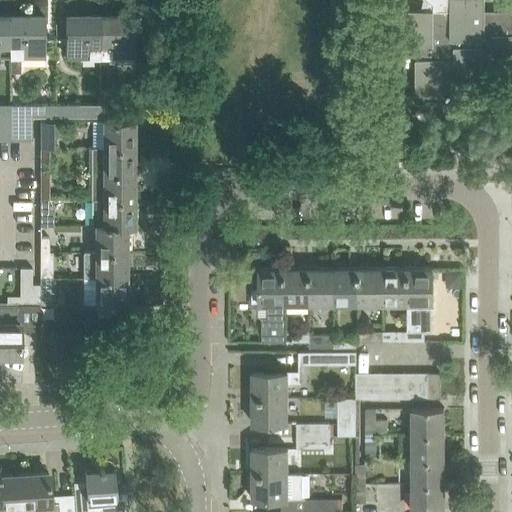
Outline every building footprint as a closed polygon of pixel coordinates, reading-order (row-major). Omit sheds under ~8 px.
[(511,10),(485,10),(484,0),(423,0),(421,10),(404,10),(404,44),(416,44),(416,93),(446,93),(446,80),(485,80),(485,68),(511,67),(511,10)] [(0,14),(0,55),(9,55),(10,14),(0,14)] [(45,55),(45,16),(45,14),(10,14),(9,55),(10,72),(20,72),(20,55),(45,55)] [(66,14),(66,55),(99,55),(99,14),(66,14)] [(99,55),(134,55),(134,14),(99,14),(99,55)] [(0,114),(9,115),(9,104),(0,103),(0,114)] [(32,116),(55,116),(55,104),(9,104),(9,115),(11,115),(11,140),(32,140),(32,116)] [(55,104),(55,116),(100,117),(100,104),(55,104)] [(134,104),(100,104),(100,117),(134,117),(134,104)] [(0,114),(0,139),(11,140),(11,115),(9,115),(0,114)] [(58,146),(58,132),(53,132),(53,119),(40,119),(40,146),(49,146),(58,146)] [(92,120),(92,147),(103,147),(103,146),(134,147),(134,120),(92,120)] [(49,161),(49,146),(40,146),(40,161),(49,161)] [(91,160),(91,173),(134,173),(134,147),(103,146),(103,147),(92,147),(91,147),(91,160)] [(134,173),(91,173),(91,198),(134,199),(134,173)] [(40,184),(40,198),(49,198),(49,184),(40,184)] [(54,207),(49,207),(49,198),(40,198),(40,226),(54,226),(54,207)] [(91,198),(92,224),(95,224),(95,225),(126,225),(134,225),(134,199),(91,198)] [(126,225),(95,225),(95,251),(126,251),(126,225)] [(40,236),(40,250),(49,250),(49,236),(40,236)] [(49,266),(49,250),(40,250),(40,266),(49,266)] [(126,251),(95,251),(95,276),(95,277),(126,277),(126,251)] [(20,295),(20,304),(40,304),(40,303),(40,283),(32,283),(32,267),(20,267),(20,287),(20,295)] [(310,267),(286,268),(286,303),(310,303),(310,267)] [(334,267),(310,267),(310,303),(334,303),(334,267)] [(359,267),(334,267),(334,303),(359,303),(359,267)] [(383,267),(359,267),(359,303),(383,303),(383,267)] [(383,267),(383,303),(408,303),(408,267),(383,267)] [(408,340),(423,340),(423,330),(433,330),(433,267),(408,267),(408,303),(408,330),(408,340)] [(283,340),(284,303),(286,303),(286,268),(260,268),(260,303),(267,303),(267,316),(262,316),(262,340),(283,340)] [(40,283),(40,303),(40,304),(55,304),(55,277),(40,276),(40,283)] [(95,276),(83,276),(83,303),(126,303),(126,277),(95,277),(95,276)] [(0,355),(20,356),(20,304),(0,303),(0,355)] [(358,339),(383,339),(383,330),(358,329),(358,339)] [(292,340),(308,340),(308,330),(292,330),(292,340)] [(383,330),(383,339),(408,340),(408,330),(383,330)] [(299,364),(356,363),(356,351),(299,351),(299,364)] [(287,372),(252,372),(252,398),(289,398),(289,383),(300,383),(300,371),(287,371),(287,372)] [(356,397),(368,398),(368,372),(356,372),(356,397)] [(368,398),(380,398),(380,372),(368,372),(368,398)] [(380,398),(392,397),(392,372),(380,372),(380,398)] [(404,372),(392,372),(392,397),(404,397),(404,372)] [(404,397),(417,397),(417,372),(404,372),(404,397)] [(417,397),(421,398),(428,398),(428,372),(417,372),(417,397)] [(441,372),(428,372),(428,398),(441,397),(441,372)] [(355,435),(355,397),(338,397),(338,436),(355,435)] [(252,422),(289,422),(289,398),(252,398),(252,422)] [(376,407),(364,407),(365,433),(376,433),(376,432),(387,431),(387,418),(376,418),(376,407)] [(412,407),(412,433),(444,433),(444,407),(412,407)] [(329,422),(298,423),(298,436),(330,436),(329,422)] [(366,458),(377,458),(376,433),(365,433),(366,458)] [(444,433),(412,433),(412,458),(444,458),(444,433)] [(330,447),(330,436),(298,436),(298,447),(330,447)] [(289,448),(252,448),(252,474),(303,474),(303,472),(289,472),(289,448)] [(444,458),(412,458),(412,483),(444,482),(444,458)] [(366,463),(355,463),(355,483),(366,483),(366,463)] [(85,480),(73,481),(75,510),(89,509),(89,506),(101,505),(102,511),(127,509),(126,491),(116,492),(114,467),(84,469),(85,480)] [(50,502),(48,472),(17,474),(19,511),(59,511),(59,501),(50,502)] [(0,511),(19,511),(17,474),(1,475),(1,474),(0,473),(0,511)] [(252,498),(286,498),(286,510),(286,511),(336,511),(336,500),(336,498),(303,498),(303,474),(252,474),(252,498)] [(445,508),(444,482),(412,483),(412,508),(445,508)] [(365,502),(366,483),(355,483),(354,501),(365,502)]
